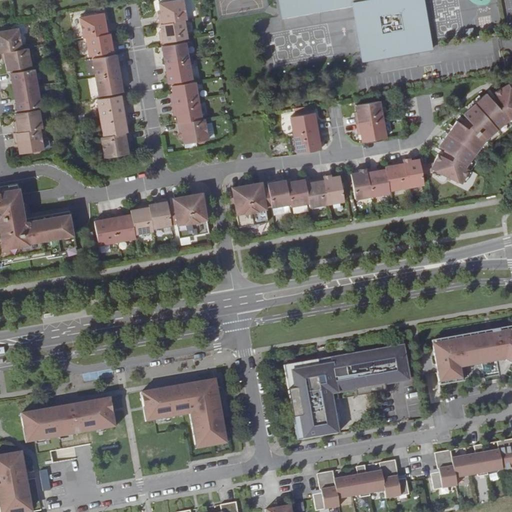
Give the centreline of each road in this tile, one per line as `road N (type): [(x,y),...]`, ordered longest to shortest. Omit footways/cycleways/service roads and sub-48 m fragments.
road 1 (secondary): [(0,344),(237,301)]
road 2 (residential): [(265,464),(47,504)]
road 3 (residential): [(163,183),(86,196),(48,169),(4,176),(0,153)]
road 4 (secondary): [(237,301),(424,268)]
road 5 (residential): [(132,6),(163,183)]
road 6 (residential): [(441,433),(265,464)]
road 7 (residential): [(265,464),(237,301)]
road 8 (residential): [(342,153),(214,174)]
road 9 (residential): [(214,174),(237,301)]
road 10 (residential): [(422,95),(422,135),(342,153)]
